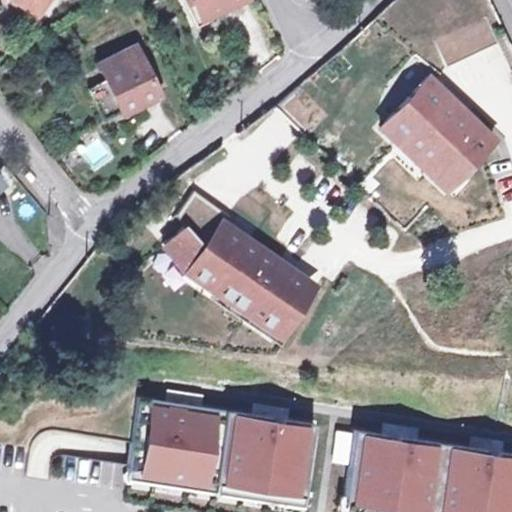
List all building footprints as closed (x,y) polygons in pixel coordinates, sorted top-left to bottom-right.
[(199,0),(205,11),(227,0),(199,0)] [(486,10),(433,33),(446,60),(498,36),(486,10)] [(124,107),(160,89),(136,40),(100,58),(108,74),(123,105),(124,107)] [(492,133),(428,70),(408,90),(381,117),(445,182),(492,133)] [(105,114),(123,105),(108,74),(90,83),(105,114)] [(300,81),(277,102),(283,109),(290,115),(312,94),(300,81)] [(312,94),(290,115),(296,122),(303,129),(327,107),(312,94)] [(231,211),(195,186),(177,211),(186,217),(214,235),(224,221),(231,211)] [(193,267),(246,304),(276,326),(308,280),(224,221),(214,235),(186,217),(163,241),(188,273),(193,267)] [(280,329),(276,326),(246,304),(241,311),(274,335),(280,329)] [(166,393),(138,389),(130,446),(128,462),(304,488),(315,415),(287,411),(289,400),(269,397),(267,408),(186,396),(188,385),(168,382),(166,393)] [(349,454),(343,494),(469,511),(511,511),(511,443),(502,442),(503,432),(484,429),(482,439),(402,428),(403,417),(383,414),(382,425),(354,421),(353,426),(337,423),(333,451),(349,454)]
